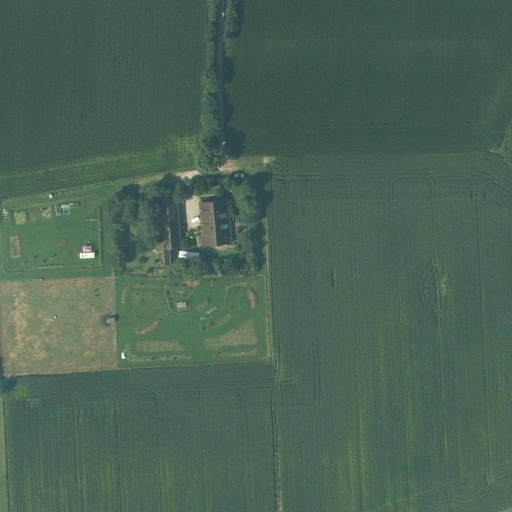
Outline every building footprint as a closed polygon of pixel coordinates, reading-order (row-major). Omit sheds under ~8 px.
[(177,196),(155,197),(158,236),(180,235),(177,196)] [(227,200),(201,202),(203,225),(229,223),(227,200)] [(229,223),(203,225),(204,245),(231,243),(229,223)] [(180,235),(158,236),(159,249),(164,248),(176,247),(181,247),(180,235)] [(176,247),(164,248),(165,265),(177,264),(176,247)]
